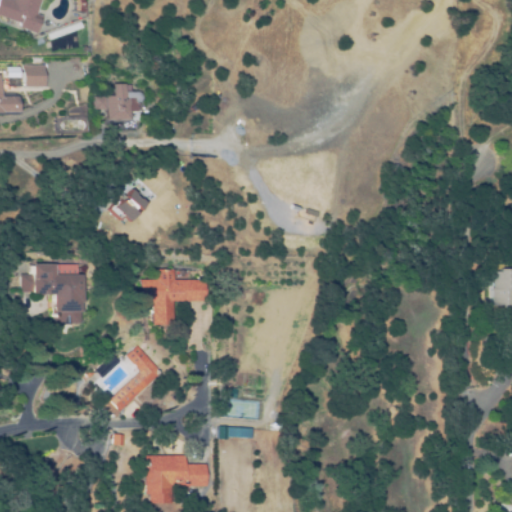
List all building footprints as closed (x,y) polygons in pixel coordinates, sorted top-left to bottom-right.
[(31,33),(15,27),(16,23),(0,16),(0,0),(38,0),(33,14),(38,16),(31,33)] [(81,0),(82,3),(81,12),(72,10),(73,3),(72,0),(81,0)] [(19,64),(19,76),(4,75),(4,64),(19,64)] [(43,87),(22,87),(22,65),(43,65),(43,87)] [(117,119),(107,119),(107,109),(94,109),(94,96),(105,96),(114,96),(114,84),(127,84),(126,91),(139,91),(143,95),(143,99),(140,102),(138,102),(138,111),(131,111),(131,119),(117,119)] [(16,112),(0,112),(0,96),(15,96),(16,112)] [(146,203),(128,221),(114,208),(126,195),(130,190),(132,189),(137,194),(139,195),(146,203)] [(50,324),(50,295),(31,295),(31,292),(20,292),(20,274),(31,274),(31,264),(53,264),(53,274),(80,274),(80,303),(78,303),(78,323),(50,324)] [(205,301),(171,301),(171,325),(150,325),(150,305),(138,305),(138,280),(156,280),(156,269),(173,269),(173,280),(205,280),(205,301)] [(511,306),(486,306),(486,288),(488,288),(488,271),(496,271),(496,269),(511,269),(511,306)] [(124,384),(139,371),(126,355),(129,353),(135,361),(144,353),(162,373),(134,396),(124,384)] [(94,371),(113,354),(120,362),(101,379),(94,371)] [(84,374),(90,368),(93,372),(87,378),(84,374)] [(234,388),(233,397),(223,396),(225,386),(234,388)] [(224,427),(248,428),(249,428),(248,438),(224,437),(224,438),(216,438),(216,436),(217,425),(224,425),(224,427)] [(141,455),(182,456),(182,464),(205,464),(205,486),(169,486),(169,503),(145,503),(145,494),(141,494),(141,455)]
